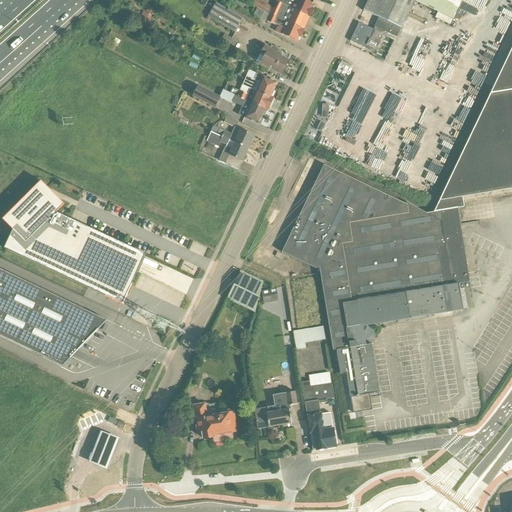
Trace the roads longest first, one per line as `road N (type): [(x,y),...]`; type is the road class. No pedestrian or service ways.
road 1 (unclassified): [(135,511),(135,467),(151,419),(351,0)]
road 2 (unclassified): [(472,453),(442,442),(295,467),(291,474),(190,484)]
road 3 (secondary): [(472,453),(423,488),(390,494),(363,511)]
